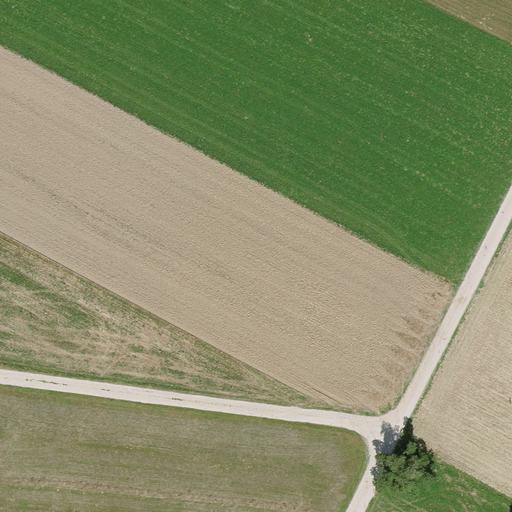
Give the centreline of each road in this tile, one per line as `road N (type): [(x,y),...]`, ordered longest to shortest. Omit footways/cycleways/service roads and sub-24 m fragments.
road 1 (track): [(393,430),(0,387)]
road 2 (track): [(350,511),(511,196)]
